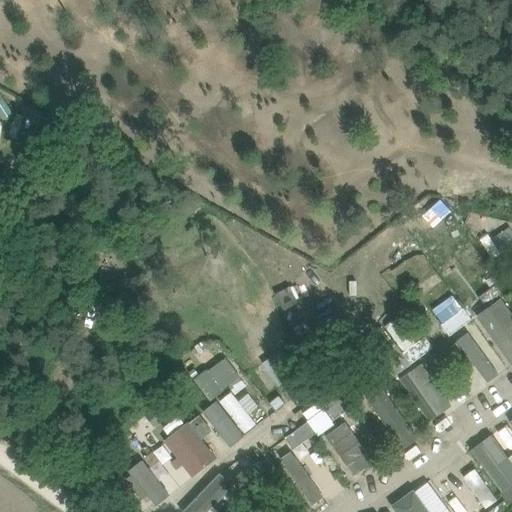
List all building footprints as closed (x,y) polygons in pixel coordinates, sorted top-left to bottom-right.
[(382,211),(383,185),(370,185),(369,210),(382,211)] [(483,241),(494,259),(511,248),(511,230),(509,225),(483,241)] [(430,256),(446,276),(465,261),(449,241),(430,256)] [(503,281),(480,297),(488,309),(511,292),(503,281)] [(296,283),(279,294),(290,310),(307,299),(296,283)] [(511,317),(501,302),(479,318),(511,363),(511,317)] [(464,309),(442,325),(450,337),(472,320),(464,309)] [(458,343),(448,350),(453,356),(463,349),(488,383),(499,375),(468,334),(457,342),(458,343)] [(425,337),(403,353),(411,365),(434,348),(425,337)] [(283,350),(263,364),(280,387),(300,373),(283,350)] [(206,370),(193,380),(211,402),(223,392),(241,377),(225,358),(208,372),(206,370)] [(422,364),(400,380),(430,423),(452,407),(439,387),(446,382),(438,370),(430,375),(422,364)] [(386,366),(363,382),(371,394),(394,377),(386,366)] [(231,393),(220,403),(236,423),(245,434),(257,425),(231,393)] [(347,394),(324,411),(333,422),(355,405),(347,394)] [(404,431),(416,423),(396,396),(386,403),(404,431)] [(168,400),(146,416),(155,428),(177,411),(168,400)] [(217,402),(204,413),(231,447),(245,437),(217,402)] [(317,416),(308,422),(316,434),(333,422),(324,411),(317,416)] [(189,423),(165,442),(193,478),(218,459),(202,439),(212,432),(200,416),(190,424),(189,423)] [(308,422),(286,439),(294,450),(316,434),(308,422)] [(346,423),(326,437),(354,476),(374,462),(346,423)] [(511,462),(492,435),(471,451),(502,493),(500,494),(505,501),(506,502),(511,510),(511,462)] [(291,452),(281,460),(285,465),(284,466),(313,506),(324,498),(296,458),(295,458),(291,452)] [(132,476),(127,479),(137,491),(136,492),(143,501),(148,496),(157,507),(170,495),(143,461),(129,472),(132,476)] [(247,468),(233,482),(242,491),(256,477),(247,468)] [(221,474),(183,511),(208,511),(234,486),(221,474)] [(435,484),(456,511),(476,511),(448,474),(435,484)] [(124,476),(114,484),(127,499),(137,491),(124,476)] [(430,511),(414,490),(392,507),(395,511),(430,511)] [(505,501),(490,511),(511,511),(511,510),(506,502),(505,501)]
